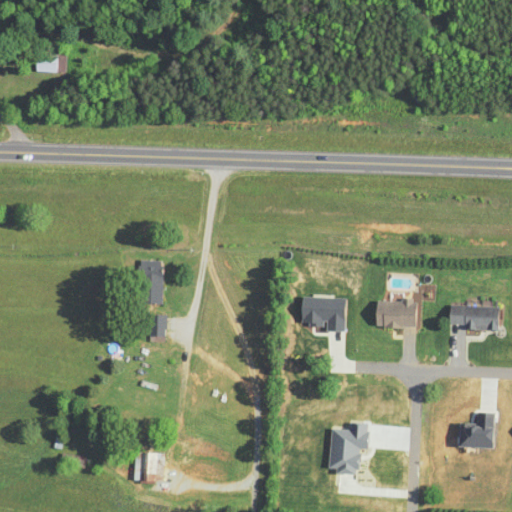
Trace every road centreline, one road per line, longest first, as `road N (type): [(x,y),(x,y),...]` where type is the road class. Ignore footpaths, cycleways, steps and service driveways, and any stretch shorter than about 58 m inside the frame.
road 1 (primary): [(0,150),(511,168)]
road 2 (residential): [(511,374),(355,369)]
road 3 (residential): [(407,511),(409,371)]
